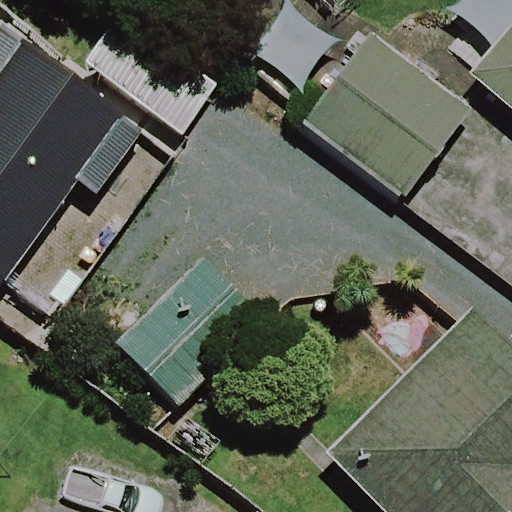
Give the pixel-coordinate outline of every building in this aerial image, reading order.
[(511,24),(457,89),(511,136),(511,24)] [(458,124),(358,42),(284,134),(384,215),(458,124)] [(130,143),(0,53),(0,282),(60,196),(83,212),(130,143)] [(245,337),(186,284),(110,369),(168,422),(245,337)] [(511,511),(511,392),(459,339),(319,478),(353,511),(511,511)]
